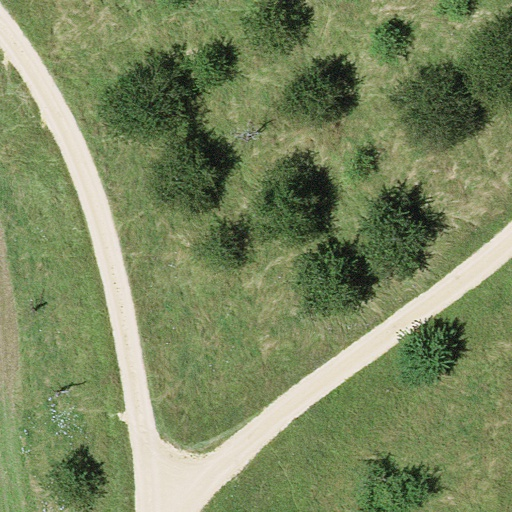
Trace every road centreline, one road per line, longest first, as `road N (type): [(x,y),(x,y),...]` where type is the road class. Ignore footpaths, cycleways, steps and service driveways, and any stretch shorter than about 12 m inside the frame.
road 1 (track): [(154,510),(111,250),(53,98),(0,23)]
road 2 (track): [(511,253),(154,510)]
